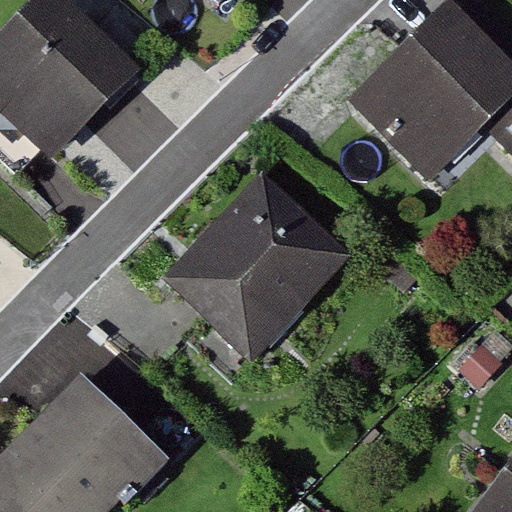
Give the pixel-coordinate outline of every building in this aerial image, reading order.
[(129,80),(51,0),(32,0),(0,32),(0,158),(24,182),(98,110),(129,80)] [(511,162),(511,50),(459,0),(450,0),(346,108),(428,187),(481,132),(511,162)] [(239,365),(334,257),(252,184),(157,291),(239,365)] [(497,368),(475,349),(454,374),(475,393),(497,368)] [(101,511),(150,464),(76,389),(0,464),(0,511),(101,511)] [(511,511),(511,460),(471,511),(511,511)]
